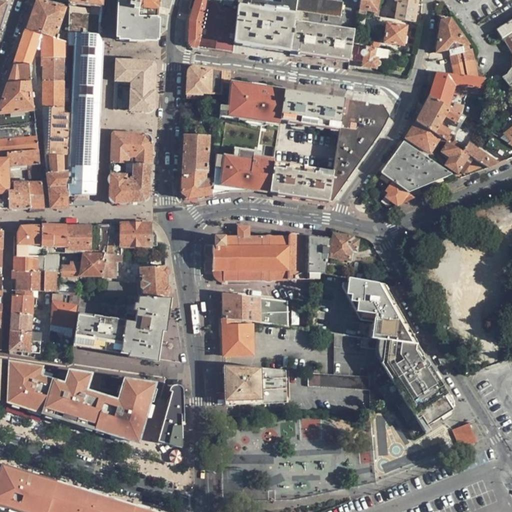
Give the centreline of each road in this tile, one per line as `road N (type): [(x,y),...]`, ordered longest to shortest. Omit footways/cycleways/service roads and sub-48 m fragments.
road 1 (secondary): [(202,500),(196,372),(172,216)]
road 2 (residential): [(410,91),(170,54)]
road 3 (residential): [(382,232),(494,440)]
road 4 (residential): [(0,441),(202,500)]
road 5 (residential): [(336,221),(241,209),(172,216)]
road 6 (secondary): [(172,216),(170,54)]
road 7 (residential): [(336,221),(407,109),(410,91)]
road 8 (residential): [(511,175),(382,232)]
